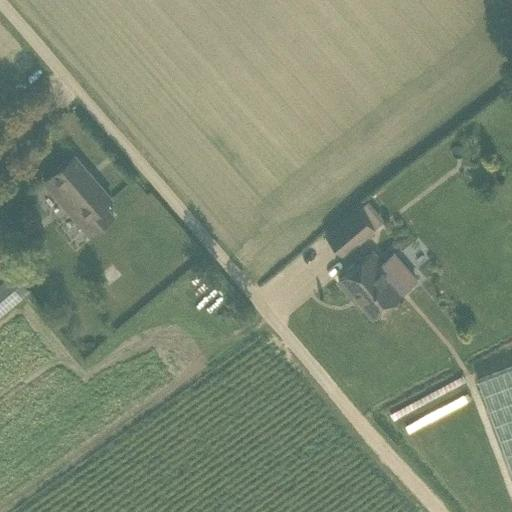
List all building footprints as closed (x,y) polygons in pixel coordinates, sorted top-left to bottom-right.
[(111,198),(74,155),(50,176),(87,218),(83,222),(93,233),(113,216),(104,205),(111,198)] [(357,210),(326,235),(343,255),(373,229),(357,210)] [(372,251),(338,280),(353,297),(355,296),(372,317),(400,293),(378,267),(382,263),(372,251)] [(387,267),(399,283),(414,272),(402,256),(387,267)] [(13,271),(0,281),(0,291),(12,305),(30,291),(13,271)] [(511,366),(477,380),(511,473),(511,366)]
